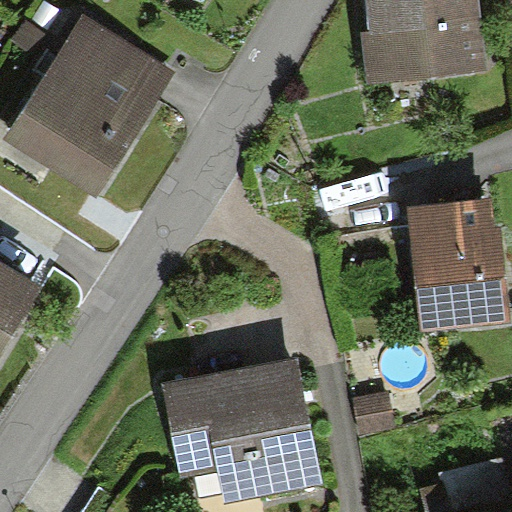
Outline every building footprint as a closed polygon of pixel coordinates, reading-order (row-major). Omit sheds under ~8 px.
[(458,0),(359,0),(367,81),(466,72),(458,0)] [(157,83),(71,33),(5,143),(91,194),(157,83)] [(492,201),(409,209),(421,330),(504,321),(492,201)] [(0,355),(33,295),(0,276),(0,355)] [(287,359),(151,391),(170,472),(212,462),(222,503),(315,482),(287,359)]
